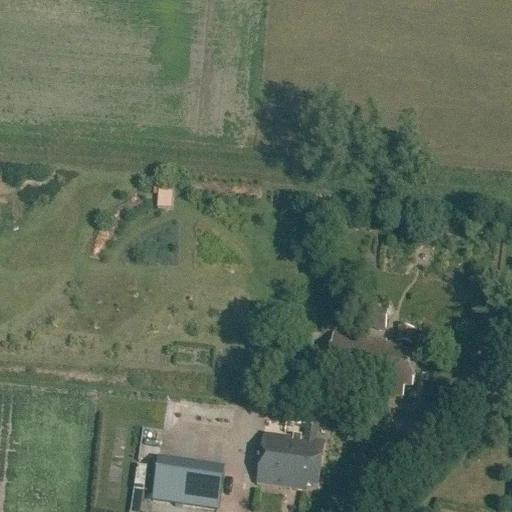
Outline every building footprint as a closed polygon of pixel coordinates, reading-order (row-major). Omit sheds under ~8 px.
[(390,316),(362,312),(359,332),(388,336),(390,316)] [(398,347),(413,348),(415,330),(399,329),(398,347)] [(326,390),(403,401),(404,393),(411,394),(416,360),(398,358),(399,351),(385,349),(386,345),(334,337),(326,390)] [(214,424),(212,439),(233,442),(235,428),(214,424)] [(264,435),(257,486),(305,492),(306,485),(316,487),(321,448),(313,447),(316,426),(307,424),(305,440),(264,435)] [(225,471),(158,461),(152,502),(219,511),(225,471)]
